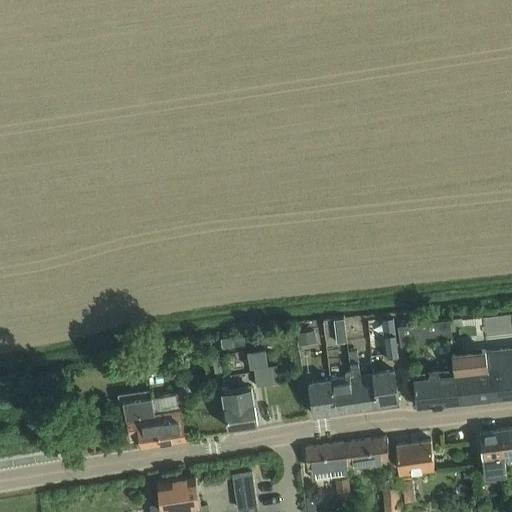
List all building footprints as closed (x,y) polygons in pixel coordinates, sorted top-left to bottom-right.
[(451,319),(399,326),(401,346),(453,339),(452,332),(451,321),(451,319)] [(348,326),(349,338),(362,336),(360,324),(348,326)] [(300,343),(320,340),(318,328),(298,331),(300,343)] [(337,336),(337,339),(337,343),(348,342),(347,334),(337,336)] [(388,361),(400,360),(398,336),(386,337),(388,361)] [(244,337),(221,339),(222,349),(245,346),(244,337)] [(455,373),(450,374),(453,394),(454,403),(493,399),(511,396),(511,346),(487,350),(487,348),(452,352),(455,373)] [(148,365),(163,364),(161,349),(146,351),(148,361),(148,365)] [(266,349),(248,352),(251,369),(255,369),(257,387),(271,385),(268,365),(266,349)] [(357,350),(348,351),(350,364),(359,362),(357,350)] [(222,358),(213,359),(215,374),(224,372),(222,358)] [(378,405),(374,372),(361,374),(359,362),(350,364),(351,371),(357,408),(378,405)] [(428,375),(413,377),(416,407),(454,403),(453,394),(450,374),(440,375),(440,368),(427,370),(428,375)] [(374,372),(378,405),(400,402),(395,369),(374,372)] [(334,412),(357,408),(351,371),(347,372),(347,377),(330,379),(334,412)] [(313,415),(334,412),(330,379),(309,382),(313,415)] [(259,425),(253,387),(223,392),(227,413),(221,414),(222,422),(228,421),(229,430),(259,425)] [(156,417),(160,445),(186,441),(181,409),(165,411),(163,395),(152,397),(155,416),(156,417)] [(141,448),(160,445),(156,417),(155,416),(152,397),(125,400),(131,439),(139,437),(141,448)] [(61,409),(61,404),(47,406),(47,410),(49,417),(49,422),(51,429),(76,425),(73,407),(61,409)] [(44,410),(37,412),(39,424),(47,422),(49,422),(49,417),(47,410),(44,410)] [(506,455),(511,454),(511,428),(502,430),(506,463),(508,463),(506,455)] [(486,466),(506,463),(502,430),(481,433),(486,466)] [(388,436),(348,441),(350,464),(390,460),(388,436)] [(414,442),(397,445),(401,470),(418,467),(435,465),(431,439),(414,442)] [(348,441),(307,446),(307,450),(310,469),(311,469),(313,480),(350,475),(348,465),(350,464),(348,441)] [(253,472),(233,475),(239,510),(258,507),(253,472)] [(152,511),(202,511),(196,473),(157,480),(161,503),(151,505),(152,511)] [(341,509),(355,507),(351,478),(337,480),(341,509)] [(405,502),(417,500),(414,480),(402,482),(405,502)] [(385,511),(402,511),(400,486),(383,488),(385,511)]
